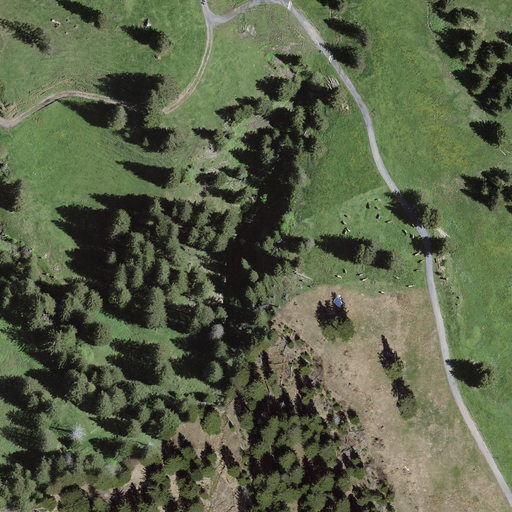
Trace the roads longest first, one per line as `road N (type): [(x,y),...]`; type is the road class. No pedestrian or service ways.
road 1 (track): [(282,0),(300,12),(345,76),(382,170),(424,234),(456,395),(511,499)]
road 2 (track): [(212,24),(199,84),(169,112),(74,93),(0,124)]
